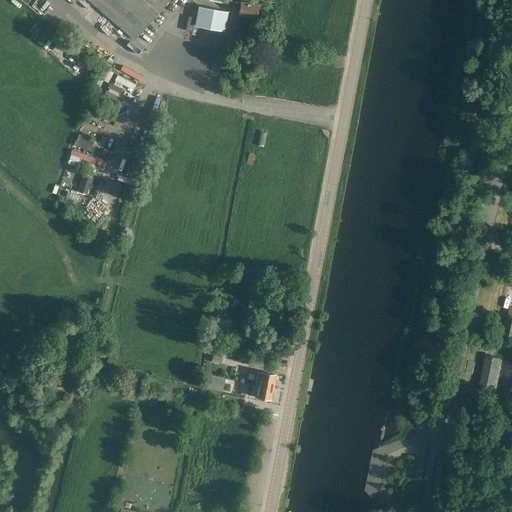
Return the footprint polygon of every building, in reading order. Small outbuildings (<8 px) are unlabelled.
[(88,0),(133,36),(162,0),(88,0)] [(235,1),(233,7),(232,7),(229,20),(237,22),(238,15),(256,19),(259,5),(240,1),(240,2),(235,1)] [(224,31),(228,11),(198,6),(194,26),(224,31)] [(119,75),(117,80),(134,88),(136,83),(119,75)] [(93,125),(116,132),(119,122),(96,115),(93,125)] [(79,133),(75,144),(93,150),(97,139),(79,133)] [(79,190),(89,194),(94,176),(84,173),(79,190)] [(259,289),(260,282),(251,280),(250,287),(259,289)] [(290,299),(266,294),(265,302),(272,303),(268,320),(262,319),(261,325),(283,330),(290,299)] [(229,342),(232,320),(217,318),(213,339),(229,342)] [(500,358),(487,355),(481,385),(483,386),(481,393),(490,394),(491,388),(493,388),(500,358)] [(276,375),(259,372),(257,384),(274,387),(276,375)] [(210,373),(208,387),(224,390),(226,375),(210,373)] [(274,387),(257,384),(255,397),(271,400),(274,387)]
